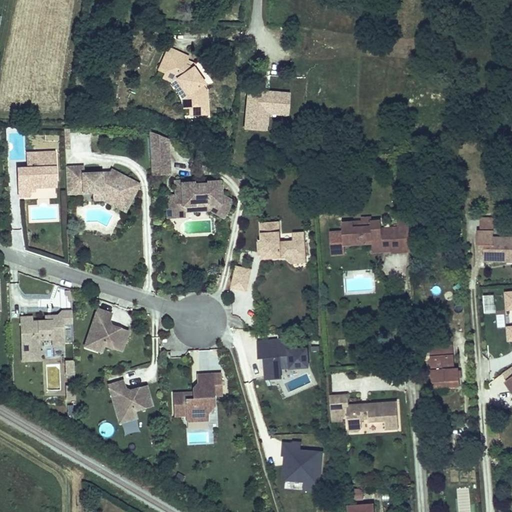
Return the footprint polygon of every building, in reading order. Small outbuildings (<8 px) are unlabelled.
[(207,88),(194,71),(185,69),(186,64),(187,60),(166,55),(161,77),(168,79),(175,81),(176,82),(187,97),(190,102),(191,111),(191,117),(208,118),(208,97),(203,91),(207,88)] [(186,111),(191,111),(190,102),(187,97),(176,82),(175,81),(168,79),(168,85),(172,86),(182,100),(186,104),(186,111)] [(291,93),(247,89),(243,130),(265,132),(267,116),(289,118),(291,93)] [(149,132),(150,147),(169,146),(168,140),(149,132)] [(169,146),(150,147),(151,167),(170,166),(169,146)] [(30,188),(35,188),(47,188),(46,179),(56,179),(55,152),(27,154),(28,169),(18,169),(19,197),(30,197),(30,192),(30,188)] [(170,174),(170,166),(151,167),(151,175),(170,174)] [(122,197),(130,202),(139,185),(111,170),(110,173),(107,178),(102,178),(101,173),(83,174),(83,167),(66,168),(67,194),(94,193),(102,192),(119,202),(122,197)] [(57,187),(56,179),(46,179),(47,188),(57,187)] [(215,205),(227,212),(233,202),(220,194),(219,192),(217,192),(217,187),(219,187),(219,182),(207,182),(207,184),(194,185),(194,183),(182,184),(182,181),(175,182),(175,191),(182,191),(182,195),(175,196),(166,196),(167,210),(183,209),(183,206),(195,206),(195,203),(208,203),(208,205),(215,205)] [(125,212),(130,202),(122,197),(119,202),(102,192),(94,193),(94,200),(102,200),(125,212)] [(223,218),(227,212),(215,205),(208,205),(208,203),(195,203),(195,206),(183,206),(183,209),(167,210),(168,218),(184,217),(184,212),(210,211),(223,218)] [(361,221),(353,222),(353,228),(370,226),(370,221),(370,218),(361,218),(361,221)] [(397,219),(397,227),(408,226),(408,218),(397,219)] [(481,219),(481,232),(493,232),(493,219),(481,219)] [(353,228),(353,222),(341,223),(343,245),(365,244),(364,240),(371,240),(372,243),(381,242),(382,249),(390,248),(389,228),(381,229),(380,221),(370,221),(370,226),(353,228)] [(285,258),(306,257),(305,232),(293,233),(293,241),(281,242),(280,222),(260,223),(261,242),(258,242),(259,252),(262,255),(263,260),(285,258)] [(397,227),(399,250),(410,250),(408,226),(397,227)] [(390,251),(399,250),(397,228),(389,228),(390,248),(390,251)] [(493,232),(481,232),(478,232),(478,245),(486,245),(485,256),(493,257),(493,261),(508,262),(508,259),(511,258),(511,238),(493,238),(493,232)] [(236,266),(231,288),(247,292),(252,270),(236,266)] [(56,289),(56,308),(71,308),(71,289),(56,289)] [(511,291),(503,292),(507,342),(511,341),(511,291)] [(493,296),(482,297),(484,315),(494,314),(493,296)] [(86,341),(104,347),(104,345),(121,351),(128,332),(108,325),(112,314),(97,309),(86,341)] [(61,311),(62,315),(63,324),(73,323),(72,311),(61,311)] [(62,315),(54,315),(54,320),(32,321),(32,316),(20,317),(22,361),(40,360),(39,340),(52,339),(53,347),(64,346),(62,315)] [(290,350),(289,339),(279,340),(280,351),(290,350)] [(309,367),(308,349),(290,350),(280,351),(279,340),(257,342),(258,359),(264,358),(266,381),(282,379),(281,369),(309,367)] [(102,353),(104,347),(86,341),(85,347),(102,353)] [(448,381),(448,388),(460,387),(458,368),(454,369),(452,345),(430,346),(433,382),(448,381)] [(75,375),(74,360),(66,360),(67,375),(75,375)] [(511,367),(502,374),(507,381),(511,377),(511,367)] [(215,406),(214,396),(222,395),(221,374),(197,376),(198,390),(198,391),(201,394),(198,397),(193,397),(193,393),(173,394),(174,416),(186,416),(186,419),(196,419),(200,415),(208,414),(208,406),(215,406)] [(118,418),(135,413),(135,411),(152,406),(147,386),(126,392),(123,381),(108,386),(118,418)] [(76,400),(75,385),(67,385),(68,400),(76,400)] [(348,394),(341,395),(341,406),(349,405),(348,394)] [(361,406),(361,404),(341,406),(341,395),(330,396),(332,418),(347,417),(348,430),(352,433),(359,432),(362,428),(362,420),(369,419),(370,423),(385,421),(386,430),(399,429),(397,401),(368,404),(368,406),(361,406)] [(137,419),(135,413),(118,418),(120,424),(137,419)] [(317,492),(321,453),(299,451),(300,443),(292,443),(292,444),(283,443),(282,456),(288,456),(287,464),(283,463),(282,473),(285,473),(284,480),(303,482),(302,491),(317,492)] [(185,477),(178,473),(175,478),(182,482),(185,477)] [(363,499),(362,489),(349,490),(350,500),(363,499)]
